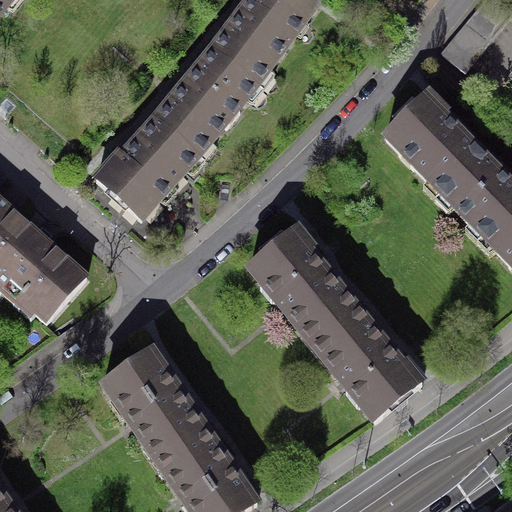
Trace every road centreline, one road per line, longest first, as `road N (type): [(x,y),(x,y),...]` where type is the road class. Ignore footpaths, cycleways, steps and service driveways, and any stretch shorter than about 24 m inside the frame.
road 1 (residential): [(158,296),(318,153),(457,0)]
road 2 (primary): [(511,373),(333,511)]
road 3 (residential): [(158,296),(0,152)]
road 4 (residential): [(0,412),(158,296)]
